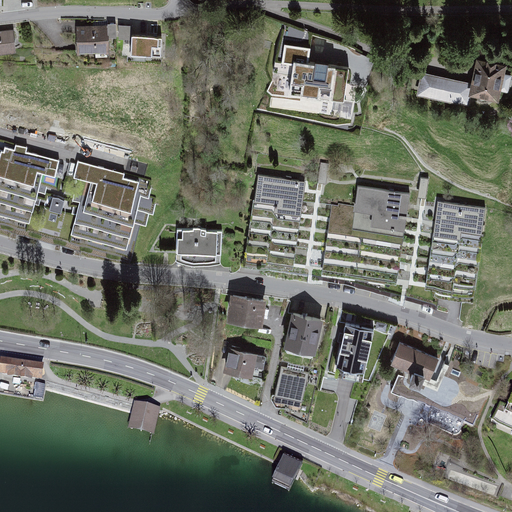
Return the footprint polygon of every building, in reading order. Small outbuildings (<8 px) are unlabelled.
[(110,26),(79,27),(79,52),(111,51),(110,26)] [(285,37),(306,37),(306,27),(285,26),(285,37)] [(16,30),(0,31),(0,53),(18,52),(16,30)] [(167,35),(132,34),(131,57),(165,58),(167,35)] [(311,48),(284,44),(281,65),(293,66),(288,97),(332,103),(332,101),(344,103),(349,70),(309,64),(311,48)] [(470,85),(422,75),(417,98),(468,110),(471,96),(498,103),(507,67),(477,59),(470,85)] [(0,160),(0,169),(24,176),(26,168),(42,172),(55,175),(59,160),(14,148),(5,145),(4,149),(0,161),(0,160)] [(73,176),(87,179),(108,185),(106,193),(138,202),(141,192),(133,190),(136,180),(103,171),(104,167),(78,160),(73,176)] [(0,169),(0,181),(36,191),(42,172),(26,168),(24,176),(0,169)] [(428,190),(430,172),(420,171),(418,189),(428,190)] [(296,276),(309,182),(255,175),(242,269),(296,276)] [(133,219),(138,202),(106,193),(108,185),(87,179),(80,205),(133,219)] [(30,215),(36,191),(0,181),(0,207),(4,208),(5,202),(14,204),(13,211),(30,215)] [(415,293),(427,199),(355,190),(350,223),(321,219),(312,280),(415,293)] [(49,208),(61,211),(64,198),(53,195),(49,208)] [(471,301),(483,207),(437,201),(424,295),(471,301)] [(127,242),(133,219),(80,205),(74,227),(91,232),(93,225),(102,228),(100,234),(127,242)] [(222,233),(177,231),(176,253),(221,255),(222,233)] [(262,327),(266,301),(231,296),(227,322),(262,327)] [(322,320),(293,312),(284,346),(313,353),(322,320)] [(370,328),(344,323),(338,355),(373,362),(375,346),(367,345),(370,328)] [(439,360),(400,344),(390,368),(412,377),(410,382),(420,386),(422,381),(429,384),(439,360)] [(262,370),(264,360),(254,358),(255,355),(229,350),(225,374),(251,379),(253,368),(262,370)] [(38,379),(40,366),(4,361),(2,374),(38,379)] [(310,372),(280,367),(274,401),(303,407),(310,372)] [(511,397),(503,417),(511,421),(511,397)] [(157,410),(136,405),(131,428),(152,433),(157,410)] [(303,462),(285,453),(271,482),(289,491),(303,462)]
